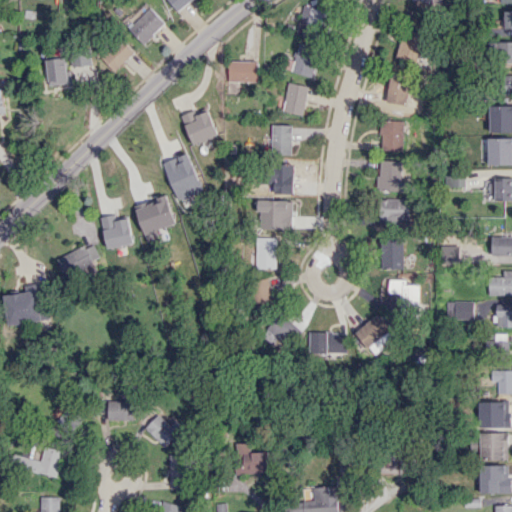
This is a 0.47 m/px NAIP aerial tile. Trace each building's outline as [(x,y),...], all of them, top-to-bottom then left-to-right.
[(168,0),(177,11),(191,0),(168,0)] [(166,23),(147,3),(124,23),(143,44),(166,23)] [(305,27),(310,7),(303,5),(298,26),(305,27)] [(329,12),(310,7),(303,35),(322,40),(329,12)] [(417,62),(424,34),(402,29),(396,57),(417,62)] [(135,52),(121,37),(100,56),(114,71),(135,52)] [(511,63),(511,40),(496,41),(497,64),(511,63)] [(319,49),(299,42),(290,70),(310,77),(319,49)] [(47,59),(48,84),(68,83),(67,57),(47,59)] [(228,81),(257,81),(258,60),(228,60),(228,81)] [(406,104),(410,74),(390,71),(386,102),(406,104)] [(281,111),(302,115),(308,86),(288,81),(281,111)] [(181,116),(193,145),(218,134),(206,106),(181,116)] [(403,150),(404,120),(382,120),(381,150),(403,150)] [(291,154),(291,124),(270,124),(270,153),(291,154)] [(511,137),(488,138),(489,165),(511,164),(511,137)] [(178,201),(203,190),(187,152),(162,163),(178,201)] [(401,192),(402,160),(379,159),(378,191),(401,192)] [(293,163),(266,162),(266,182),(292,183),(293,163)] [(465,186),(465,175),(445,175),(445,186),(465,186)] [(495,200),(511,199),(511,178),(489,179),(489,193),(494,193),(495,200)] [(135,207),(147,243),(167,237),(164,227),(176,223),(167,197),(135,207)] [(410,199),(377,198),(376,224),(409,224),(410,199)] [(292,229),(293,200),(257,199),(256,210),(259,210),(258,228),(292,229)] [(100,217),(108,249),(134,242),(128,218),(113,221),(111,214),(100,217)] [(511,236),(492,236),(491,255),(511,255),(511,236)] [(255,267),(275,268),(276,237),(256,237),(255,267)] [(403,239),(383,239),(383,268),(404,268),(403,239)] [(58,256),(65,276),(101,263),(94,243),(58,256)] [(511,294),(511,270),(503,270),(503,276),(489,276),(489,294),(511,294)] [(252,280),(256,307),(273,304),(269,277),(252,280)] [(400,309),(418,309),(419,284),(406,284),(406,279),(389,278),(389,292),(400,293),(400,309)] [(6,323),(41,321),(39,291),(5,292),(6,323)] [(448,300),(447,319),(490,319),(490,301),(448,300)] [(511,304),(496,304),(497,327),(511,326),(511,304)] [(355,330),(372,355),(396,338),(379,313),(355,330)] [(264,322),(265,339),(299,338),(298,321),(264,322)] [(347,354),(347,331),(309,332),(309,354),(347,354)] [(492,350),(507,351),(508,334),(493,333),(492,350)] [(108,419),(135,420),(135,400),(109,400),(108,419)] [(471,417),(498,416),(497,400),(471,401),(471,417)] [(66,431),(79,419),(63,402),(50,415),(66,431)] [(176,420),(171,425),(159,413),(146,427),(165,446),(183,427),(176,420)] [(507,432),(481,432),(480,459),(506,459),(507,432)] [(240,473),(266,471),(264,451),(250,453),(249,442),(237,443),(240,473)] [(41,460),(22,456),(19,467),(57,477),(63,450),(44,446),(41,460)] [(405,452),(383,451),(383,472),(404,473),(405,452)] [(170,454),(169,488),(184,488),(185,454),(170,454)] [(484,480),(497,481),(497,491),(511,490),(511,467),(484,467),(484,480)] [(337,511),(337,486),(312,487),(313,501),(294,501),(293,511),(337,511)] [(60,511),(60,497),(41,496),(40,511),(60,511)] [(159,511),(179,511),(181,506),(163,500),(159,511)]
